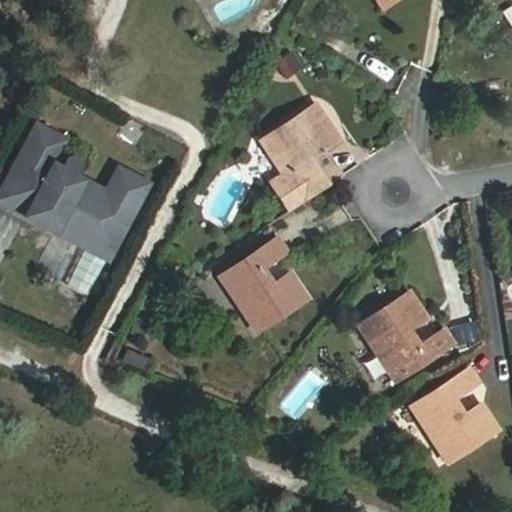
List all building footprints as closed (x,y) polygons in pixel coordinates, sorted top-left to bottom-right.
[(371,0),(379,11),(395,0),(371,0)] [(292,50),(274,60),(285,78),(303,68),(292,50)] [(334,180),(340,176),(323,150),(339,140),(316,103),(258,141),(286,182),(274,190),(287,211),(334,180)] [(47,138),(51,131),(37,124),(33,131),(47,138)] [(122,234),(149,183),(125,171),(112,194),(106,191),(75,174),(79,166),(78,161),(73,158),(68,159),(63,168),(55,164),(67,140),(51,131),(47,138),(33,131),(0,193),(0,201),(27,216),(32,206),(61,221),(56,231),(86,247),(99,222),(122,234)] [(112,194),(125,171),(119,167),(106,191),(112,194)] [(27,216),(56,231),(61,221),(32,206),(27,216)] [(86,247),(109,259),(122,234),(99,222),(86,247)] [(218,275),(255,331),(306,297),(289,271),(271,283),(261,268),(286,250),(276,236),(218,275)] [(408,291),(356,324),(392,381),(452,342),(443,328),(418,343),(408,328),(425,316),(408,291)] [(126,348),(120,363),(146,374),(152,359),(126,348)] [(409,405),(445,461),(497,428),(480,402),(463,411),(454,398),(478,382),(468,367),(409,405)]
